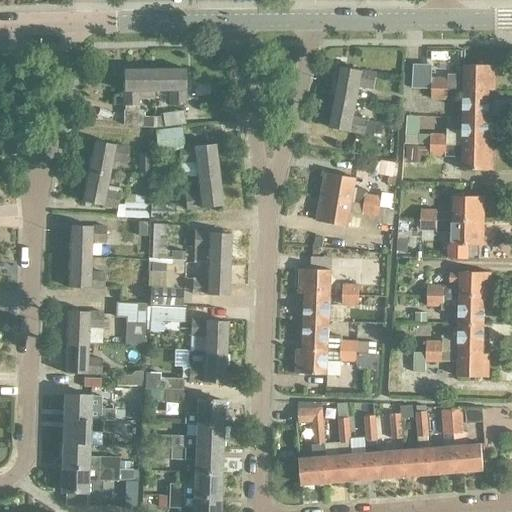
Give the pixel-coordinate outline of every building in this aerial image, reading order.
[(495,66),(463,65),(463,91),(488,92),(488,91),(494,91),(495,66)] [(340,67),(335,97),(356,101),(359,87),(373,90),(376,74),(340,67)] [(414,67),(413,89),(431,89),(431,79),(432,79),(432,68),(414,67)] [(69,209),(118,219),(139,116),(169,116),(184,219),(234,212),(214,73),(164,80),(166,91),(144,91),(147,81),(97,71),(69,209)] [(431,79),(431,89),(447,89),(447,79),(432,79),(431,79)] [(447,89),(431,89),(431,99),(447,99),(447,89)] [(488,118),(488,92),(463,91),(462,117),(488,118)] [(364,134),(367,120),(353,117),(356,101),(335,97),(329,128),(364,134)] [(462,117),(462,144),(487,144),(488,118),(462,117)] [(430,135),(430,143),(446,143),(446,135),(430,135)] [(402,142),(402,155),(425,155),(425,141),(402,142)] [(430,154),(445,155),(446,143),(430,143),(430,154)] [(445,155),(445,157),(462,158),(461,170),(493,170),(493,146),(487,146),(487,144),(462,144),(446,143),(445,155)] [(380,163),(378,175),(392,178),(394,166),(380,163)] [(401,181),(423,181),(424,164),(401,163),(401,181)] [(321,197),(352,202),(379,208),(381,198),(365,195),(366,194),(353,192),(356,179),(325,173),(321,197)] [(382,195),(381,207),(390,208),(392,197),(382,195)] [(321,197),(317,221),(347,227),(350,213),(378,217),(377,223),(386,225),(389,209),(379,208),(352,202),(321,197)] [(453,197),(452,221),(483,221),(484,197),(453,197)] [(436,210),(420,210),(420,220),(436,220),(436,210)] [(89,218),(65,217),(64,278),(88,278),(89,218)] [(436,220),(420,220),(420,230),(436,230),(436,221),(436,220)] [(436,221),(436,230),(452,230),(452,246),(483,246),(483,221),(452,221),(436,221)] [(149,243),(162,246),(165,224),(152,222),(149,243)] [(202,225),(204,286),(227,285),(225,224),(202,225)] [(191,234),(190,266),(200,267),(202,235),(191,234)] [(145,281),(168,281),(169,268),(146,268),(145,281)] [(304,294),(304,296),(330,297),(331,270),(300,269),(299,294),(304,294)] [(484,299),(484,297),(490,297),(490,273),(459,272),(459,274),(451,274),(451,283),(459,283),(459,287),(427,286),(427,294),(427,298),(484,299)] [(87,276),(87,287),(102,287),(103,277),(87,276)] [(175,303),(199,309),(204,286),(180,280),(175,303)] [(343,285),(343,295),(359,296),(359,295),(359,286),(355,286),(343,285)] [(343,295),(343,305),(359,306),(359,296),(343,295)] [(329,323),(330,297),(304,296),(303,322),(329,323)] [(458,311),(458,325),(484,325),(484,299),(427,298),(426,306),(442,306),(442,310),(458,311)] [(145,304),(116,302),(115,317),(126,317),(125,324),(144,325),(145,304)] [(162,324),(162,322),(185,323),(185,310),(151,308),(150,323),(162,324)] [(87,328),(102,328),(102,312),(66,311),(65,342),(87,343),(87,328)] [(191,321),(190,336),(204,336),(204,352),(225,353),(227,322),(191,321)] [(303,322),(302,348),(357,350),(357,342),(341,342),(342,338),(329,337),(329,323),(303,322)] [(162,334),(162,324),(150,323),(150,334),(162,334)] [(144,325),(125,324),(124,343),(143,344),(144,325)] [(458,325),(458,351),(483,351),(484,325),(458,325)] [(64,373),(100,374),(100,359),(86,359),(87,343),(65,342),(64,373)] [(357,350),(357,354),(376,355),(376,343),(357,342),(357,350)] [(426,342),(426,350),(442,351),(442,343),(426,342)] [(296,374),(327,376),(328,361),(356,362),(357,354),(357,350),(302,348),(302,349),(296,349),(296,374)] [(410,349),(411,367),(420,366),(419,348),(410,349)] [(442,351),(426,350),(425,362),(441,363),(442,351)] [(189,367),(188,382),(224,384),(225,353),(204,352),(192,351),(191,367),(189,367)] [(458,351),(442,351),(441,363),(457,363),(457,377),(488,378),(489,353),(483,353),(483,351),(458,351)] [(376,355),(357,354),(356,362),(358,370),(379,371),(380,355),(376,355)] [(145,374),(145,390),(164,391),(183,392),(183,379),(159,378),(160,375),(145,374)] [(100,388),(100,379),(82,379),(81,387),(100,388)] [(187,392),(183,392),(164,391),(164,403),(186,404),(187,392)] [(89,409),(89,396),(63,395),(62,420),(89,421),(98,421),(99,409),(89,409)] [(197,400),(196,414),(184,413),(184,424),(196,424),(222,425),(223,401),(197,400)] [(401,414),(402,419),(414,418),(412,406),(401,407),(401,414)] [(301,485),(327,483),(325,456),(324,444),(321,408),(297,410),(298,422),(313,421),(315,444),(311,445),(312,457),(299,459),(301,485)] [(452,409),(454,434),(463,433),(461,408),(452,409)] [(113,421),(113,410),(99,409),(98,421),(113,421)] [(452,409),(442,410),(444,435),(454,434),(452,409)] [(483,409),(465,411),(466,425),(484,423),(483,409)] [(123,410),(114,410),(113,420),(123,420),(123,410)] [(426,411),(416,412),(418,437),(427,436),(426,411)] [(399,413),(390,414),(392,439),(402,438),(400,419),(400,414),(399,413)] [(364,440),(365,453),(351,454),(353,481),(379,478),(377,452),(374,415),(364,416),(366,440),(364,440)] [(348,417),(339,418),(341,442),(341,443),(350,442),(348,417)] [(88,432),(119,434),(119,422),(113,421),(98,421),(89,421),(62,420),(61,444),(88,445),(88,432)] [(196,424),(195,437),(163,435),(162,447),(170,447),(170,448),(221,449),(222,425),(196,424)] [(454,434),(455,446),(457,472),(483,470),(481,444),(467,445),(466,433),(463,433),(454,434)] [(428,436),(427,436),(418,437),(417,437),(418,449),(403,450),(405,476),(431,474),(429,448),(428,436)] [(341,442),(324,444),(325,456),(327,483),(353,481),(351,454),(350,442),(341,443),(341,442)] [(88,445),(61,444),(61,467),(118,469),(118,458),(87,457),(88,445)] [(431,474),(457,472),(455,446),(429,448),(431,474)] [(221,449),(170,448),(170,459),(194,460),(194,473),(220,474),(221,449)] [(377,452),(379,478),(405,476),(403,450),(377,452)] [(60,492),(86,493),(86,481),(118,482),(118,469),(61,467),(60,492)] [(219,498),(220,474),(194,473),(193,486),(183,486),(183,496),(219,498)] [(183,484),(169,484),(168,496),(183,496),(183,486),(183,484)] [(168,496),(168,507),(182,508),(183,496),(168,496)] [(192,511),(218,511),(219,498),(183,496),(182,508),(192,509),(192,511)]
